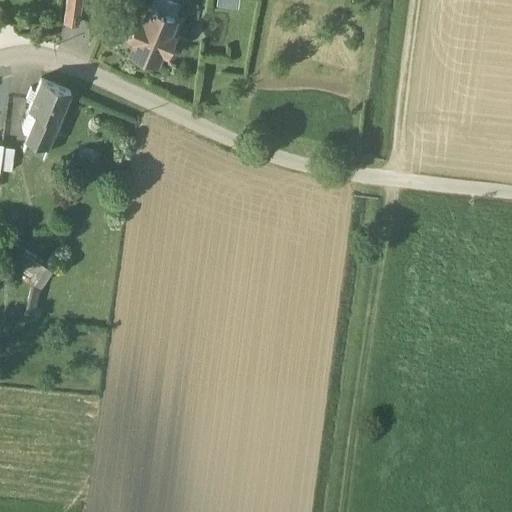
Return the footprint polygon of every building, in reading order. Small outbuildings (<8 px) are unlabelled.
[(82,0),(66,0),(63,22),(79,24),(82,0)] [(174,17),(149,7),(141,24),(136,22),(132,32),(137,34),(131,49),(156,60),(161,49),(166,51),(173,33),(168,31),(174,17)] [(71,91),(41,78),(29,107),(58,120),(71,91)] [(58,120),(29,107),(22,123),(23,131),(29,134),(23,146),(44,155),(58,120)] [(0,167),(11,170),(16,144),(0,141),(0,167)] [(25,251),(14,268),(34,281),(43,287),(54,270),(25,251)] [(43,287),(34,281),(27,310),(37,312),(37,311),(43,287)]
